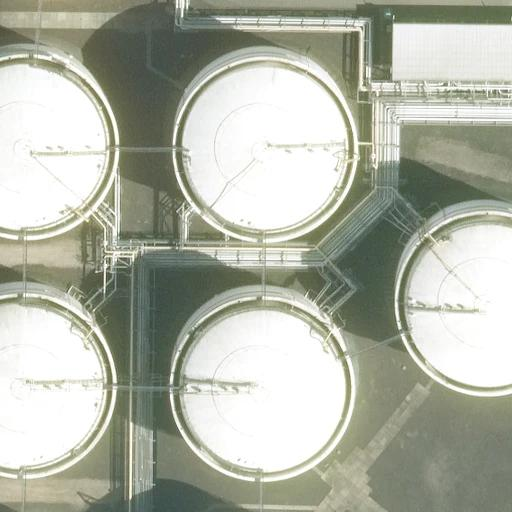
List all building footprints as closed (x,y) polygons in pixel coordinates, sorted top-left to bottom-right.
[(511,20),(393,19),(392,75),(511,76),(511,20)] [(0,215),(17,218),(35,217),(52,213),(64,207),(80,197),(88,187),(97,175),(103,159),(107,143),(108,128),(105,112),(100,98),(94,85),(83,72),(72,63),(56,54),(41,49),(24,47),(8,48),(0,49),(0,215)] [(258,222),(275,221),(292,217),(305,211),(321,201),(329,191),(337,179),(344,163),(347,147),(348,132),(346,116),(341,102),(335,89),(323,76),(313,67),(297,58),(281,53),(265,51),(248,51),(233,56),(217,62),(205,73),(193,84),(185,98),(179,114),(176,134),(179,153),(184,171),(192,186),(206,201),(220,211),(238,219),(258,222)] [(479,377),(496,376),(511,372),(511,211),(502,208),(486,206),(469,207),(454,211),(438,218),(426,228),(414,239),(406,253),(400,269),(398,289),(400,309),(405,326),(413,341),(427,356),(441,366),(459,374),(479,377)] [(39,456),(55,450),(70,442),(83,430),(95,418),(101,401),(106,385),(106,367),(103,347),(98,334),(89,317),(78,306),(62,295),(46,288),(26,284),(9,284),(0,286),(0,455),(9,457),(24,458),(39,456)] [(279,459),(295,454),(310,446),(323,434),(334,422),(341,405),(345,389),(346,371),(342,351),(338,338),(328,321),(317,310),(302,299),(286,292),(265,288),(249,288),(231,292),(214,299),(201,310),(187,324),(178,341),(173,357),(170,374),(172,389),(176,404),(183,419),(191,432),(204,443),(218,452),(232,458),(248,461),(264,462),(279,459)]
